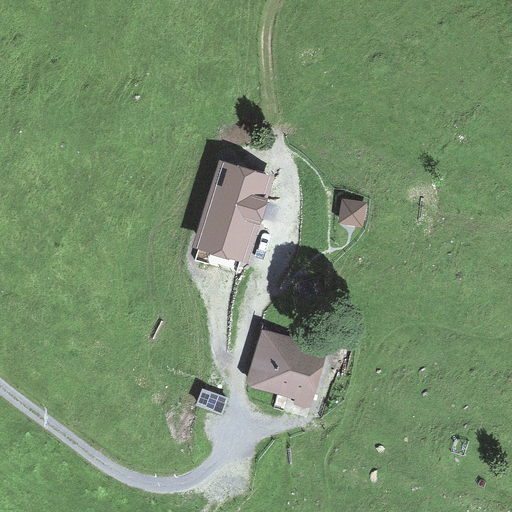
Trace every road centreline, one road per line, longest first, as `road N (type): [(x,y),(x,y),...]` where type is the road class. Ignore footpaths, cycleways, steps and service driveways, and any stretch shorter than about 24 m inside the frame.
road 1 (track): [(277,0),(271,24),(281,206),(242,320),(212,466)]
road 2 (track): [(212,466),(163,482),(130,478),(0,387)]
